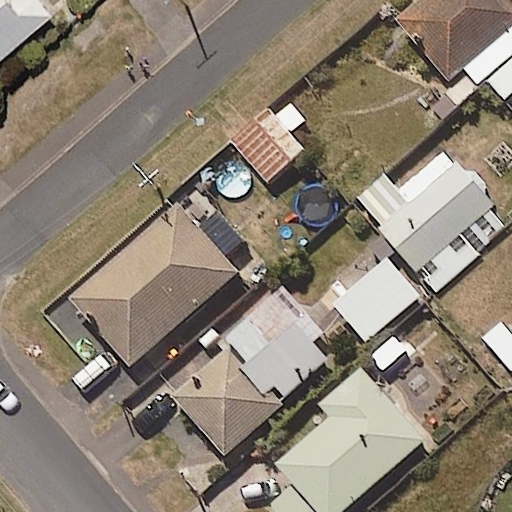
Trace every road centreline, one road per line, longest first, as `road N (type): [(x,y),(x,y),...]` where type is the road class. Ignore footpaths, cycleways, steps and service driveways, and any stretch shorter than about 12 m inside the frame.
road 1 (residential): [(276,0),(0,238)]
road 2 (tertiary): [(0,406),(92,511)]
